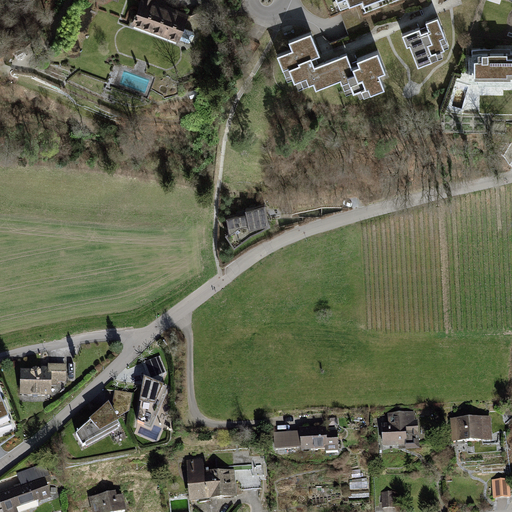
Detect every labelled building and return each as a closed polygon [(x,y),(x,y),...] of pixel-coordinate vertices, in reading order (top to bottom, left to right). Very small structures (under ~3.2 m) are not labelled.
[(185,18),(152,6),(153,0),(137,0),(128,26),(175,43),(185,18)] [(338,0),(339,1),(341,0),(348,0),(351,5),(363,1),(367,10),(390,0),(338,0)] [(439,19),(427,23),(429,27),(404,36),(408,46),(410,45),(418,67),(440,60),(437,53),(445,50),(443,45),(448,43),(439,19)] [(336,82),(329,62),(315,68),(312,59),(320,56),(311,34),(290,42),(293,51),(279,56),(288,81),(293,79),(295,83),(297,83),(299,90),(314,84),(316,90),(336,82)] [(348,55),(329,62),(336,82),(341,80),(347,94),(354,91),(354,93),(358,92),(361,98),(385,89),(379,75),(386,72),(379,53),(359,61),(360,66),(353,68),(348,55)] [(511,53),(475,55),(475,79),(511,78),(511,53)] [(269,224),(266,206),(247,210),(247,213),(227,217),(230,232),(227,235),(235,245),(251,233),(269,224)] [(160,357),(143,365),(148,384),(141,382),(135,427),(147,431),(167,392),(162,387),(165,374),(160,357)] [(65,386),(65,365),(44,365),(44,374),(19,374),(18,399),(49,400),(49,385),(65,386)] [(106,391),(102,411),(75,436),(81,451),(117,430),(114,422),(128,412),(131,396),(106,391)] [(0,425),(10,421),(1,399),(0,399),(0,425)] [(389,426),(381,426),(381,449),(415,448),(414,414),(389,415),(389,426)] [(490,417),(452,419),(453,441),(491,439),(490,417)] [(336,452),(335,429),(297,429),(297,435),(271,436),(272,453),(336,452)] [(203,460),(187,462),(189,502),(235,502),(234,473),(203,473),(203,460)] [(509,479),(492,480),(494,498),(510,497),(509,479)] [(20,511),(51,502),(45,481),(0,494),(0,511),(20,511)] [(117,500),(115,494),(89,500),(92,511),(126,511),(124,499),(117,500)] [(395,495),(382,496),(382,511),(383,511),(396,511),(395,495)]
